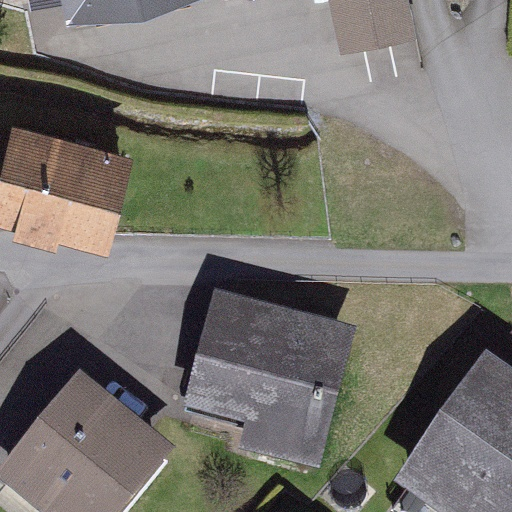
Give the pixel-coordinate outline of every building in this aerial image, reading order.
[(67,0),(70,14),(138,0),(67,0)] [(407,0),(328,0),(339,52),(415,37),(407,0)] [(110,167),(0,138),(0,227),(88,250),(110,167)] [(358,333),(214,298),(189,402),(257,418),(249,450),(325,468),(358,333)] [(511,511),(511,421),(455,381),(366,504),(377,511),(511,511)] [(130,511),(171,461),(79,388),(0,487),(31,511),(130,511)]
